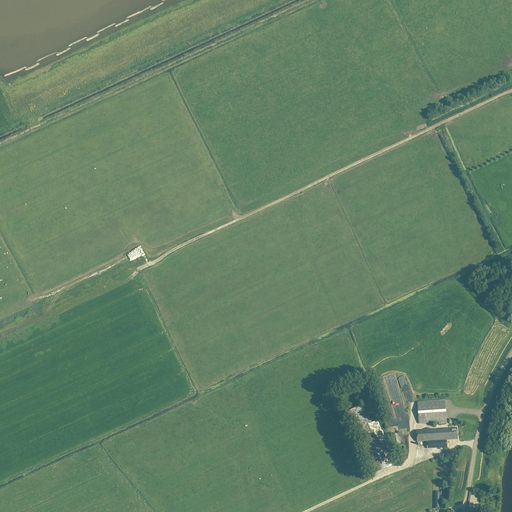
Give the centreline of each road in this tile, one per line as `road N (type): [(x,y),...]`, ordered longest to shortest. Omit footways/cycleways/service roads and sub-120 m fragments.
road 1 (track): [(33,300),(139,250),(153,263),(511,90)]
road 2 (unclassified): [(463,511),(485,406),(511,351)]
